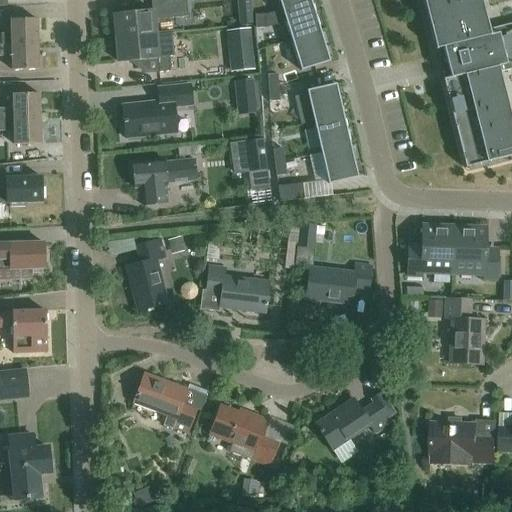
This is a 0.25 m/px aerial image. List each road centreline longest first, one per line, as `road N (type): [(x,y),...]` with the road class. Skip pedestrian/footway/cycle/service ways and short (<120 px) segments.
road 1 (residential): [(85,341),(165,349),(276,390),(310,386),(359,360),(383,334),(390,308),(384,223),(393,189)]
road 2 (residential): [(85,341),(77,0)]
road 3 (residential): [(393,189),(337,0)]
road 4 (residential): [(92,511),(85,341)]
road 5 (residential): [(511,201),(412,198),(393,189)]
